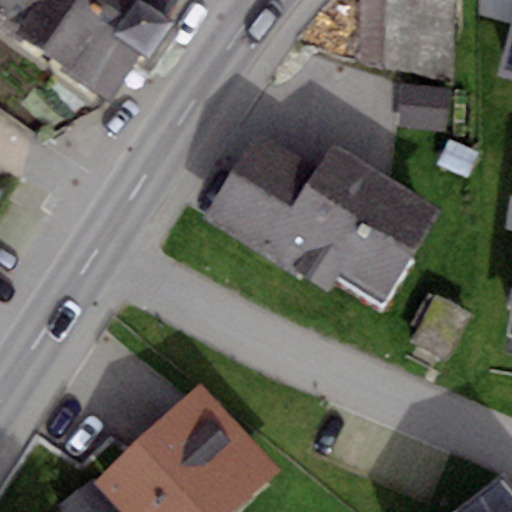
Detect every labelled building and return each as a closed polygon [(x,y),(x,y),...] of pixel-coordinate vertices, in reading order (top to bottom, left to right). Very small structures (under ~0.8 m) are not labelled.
[(0,0),(0,21),(109,97),(138,55),(148,62),(173,25),(164,19),(176,0),(0,0)] [(452,0),(358,0),(359,67),(452,87),(452,0)] [(511,23),(497,73),(511,77),(511,23)] [(444,133),(447,91),(400,87),(396,129),(444,133)] [(440,209),(331,145),(316,170),(257,136),(205,225),(328,296),(339,278),(384,304),(440,209)] [(408,341),(444,362),(471,315),(435,295),(408,341)] [(200,383),(93,484),(119,511),(237,511),(282,470),(200,383)] [(511,511),(511,486),(503,476),(458,511),(511,511)] [(119,511),(93,484),(58,506),(62,511),(119,511)]
